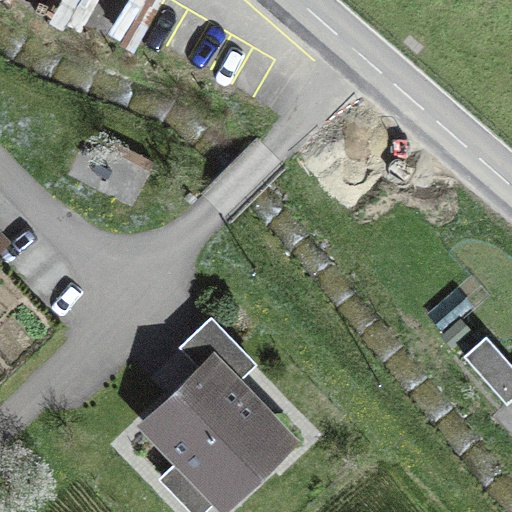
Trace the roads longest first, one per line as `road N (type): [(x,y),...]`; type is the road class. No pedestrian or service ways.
road 1 (unclassified): [(0,439),(358,68)]
road 2 (tertiary): [(511,203),(358,68)]
road 3 (unknown): [(118,315),(0,197)]
